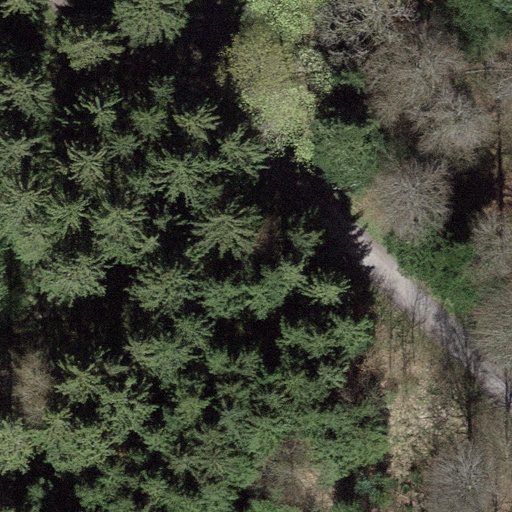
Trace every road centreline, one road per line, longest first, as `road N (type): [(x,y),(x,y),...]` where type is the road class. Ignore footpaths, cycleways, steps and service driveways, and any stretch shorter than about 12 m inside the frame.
road 1 (track): [(511,387),(231,135)]
road 2 (track): [(231,135),(123,36),(69,0)]
road 3 (track): [(231,135),(204,0)]
